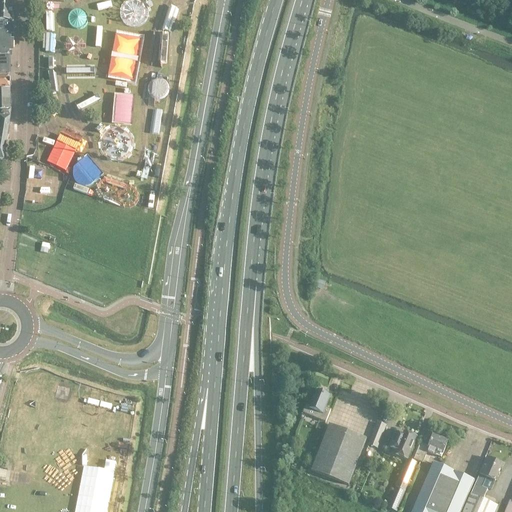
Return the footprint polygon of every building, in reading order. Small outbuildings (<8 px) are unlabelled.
[(0,0),(0,23),(10,24),(10,21),(11,21),(11,1),(0,0)] [(0,34),(3,35),(12,36),(13,26),(12,24),(10,24),(0,23),(0,34)] [(0,57),(2,57),(8,57),(8,52),(12,52),(12,42),(12,36),(3,35),(0,34),(0,57)] [(0,78),(8,78),(8,57),(2,57),(0,57),(0,78)] [(8,78),(0,78),(0,90),(9,90),(9,87),(9,84),(9,80),(8,78)] [(0,101),(9,100),(9,90),(0,90),(0,101)] [(0,117),(9,118),(10,112),(9,111),(9,100),(0,101),(0,117)] [(0,160),(2,161),(9,118),(0,117),(0,160)] [(328,394),(324,393),(317,390),(315,395),(313,395),(309,406),(306,405),(302,413),(300,419),(300,420),(301,420),(302,420),(303,420),(304,420),(305,419),(305,418),(305,417),(304,416),(305,414),(319,420),(326,423),(331,410),(325,408),(329,397),(328,396),(328,394)] [(377,423),(368,445),(377,449),(386,426),(377,423)] [(367,439),(329,425),(311,471),(349,486),(367,439)] [(405,432),(401,442),(399,441),(399,442),(395,440),(393,444),(397,446),(395,449),(402,452),(400,456),(406,459),(408,455),(409,455),(417,437),(405,432)] [(448,442),(433,436),(428,447),(420,444),(414,460),(422,463),(427,452),(441,458),(443,453),(443,454),(448,442)] [(511,511),(511,500),(510,500),(505,511),(495,511),(498,506),(481,498),(482,496),(485,497),(488,489),(492,491),(503,464),(487,458),(472,494),(471,494),(463,511),(511,511)] [(416,464),(408,460),(388,508),(396,511),(416,464)] [(461,511),(475,481),(443,467),(434,463),(412,511),(461,511)]
